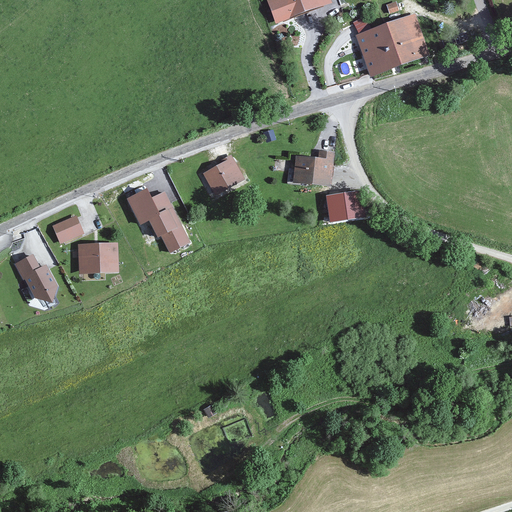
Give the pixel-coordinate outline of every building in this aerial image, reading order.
[(310,8),(331,1),(330,0),(281,0),(289,20),(296,17),(294,12),(309,7),(310,8)] [(399,5),(389,8),(391,13),(400,10),(399,5)] [(416,14),(387,25),(401,63),(428,53),(428,54),(430,54),(416,14)] [(387,25),(359,35),(373,75),(375,74),(375,73),(401,63),(387,25)] [(258,133),(260,143),(275,140),(273,130),(258,133)] [(299,154),(296,178),(329,183),(334,153),(322,150),(321,157),(299,154)] [(232,158),(225,162),(227,165),(233,175),(239,171),(232,158)] [(227,165),(209,175),(214,186),(217,184),(221,191),(243,179),(239,171),(233,175),(227,165)] [(145,189),(127,198),(139,223),(148,218),(157,236),(161,234),(169,251),(188,242),(179,224),(175,226),(166,209),(171,207),(163,191),(149,198),(145,189)] [(329,220),(329,221),(362,218),(360,193),(327,195),(328,211),(329,220)] [(175,226),(179,224),(171,207),(166,209),(175,226)] [(320,212),(321,221),(329,220),(328,211),(320,212)] [(81,232),(74,217),(61,222),(68,237),(81,232)] [(68,237),(61,222),(53,226),(60,241),(68,237)] [(114,269),(113,245),(80,247),(82,270),(95,269),(95,267),(103,267),(103,269),(114,269)] [(15,264),(23,278),(24,277),(35,297),(43,300),(52,295),(55,287),(45,269),(41,272),(39,268),(38,269),(31,256),(15,264)] [(52,295),(43,300),(47,307),(56,302),(52,295)] [(210,407),(214,413),(221,409),(217,403),(210,407)]
